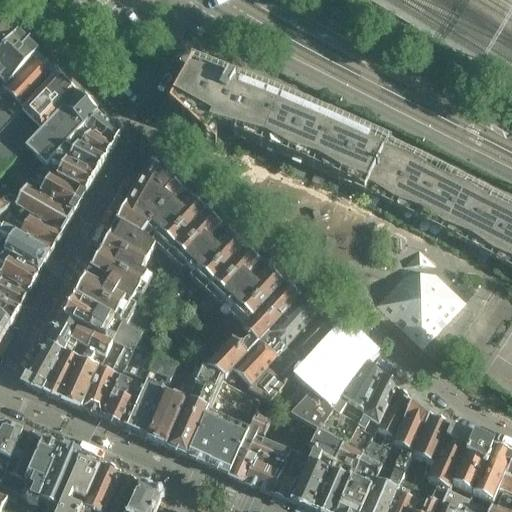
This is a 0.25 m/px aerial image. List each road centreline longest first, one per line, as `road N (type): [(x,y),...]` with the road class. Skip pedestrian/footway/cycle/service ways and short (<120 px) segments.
road 1 (residential): [(511,434),(452,403),(145,122)]
road 2 (tertiary): [(195,14),(511,176)]
road 3 (residential): [(145,122),(0,385)]
road 4 (unclassified): [(0,395),(262,511)]
road 5 (tertiary): [(511,126),(278,0)]
road 6 (residential): [(159,90),(51,0)]
